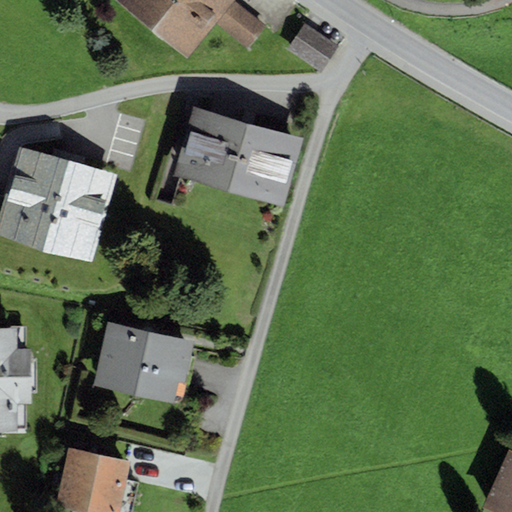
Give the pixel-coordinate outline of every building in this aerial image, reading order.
[(114,0),(186,58),(216,22),(233,0),(114,0)] [(233,0),(216,22),(246,47),(265,25),(234,0),(233,0)] [(287,49),(321,72),(339,46),(305,23),(287,49)] [(173,176),(282,207),(303,137),(193,106),(173,176)] [(0,210),(0,237),(93,263),(118,173),(18,146),(0,210)] [(107,321),(92,385),(173,403),(178,383),(184,384),(194,341),(107,321)] [(16,327),(0,327),(0,430),(17,430),(17,402),(30,402),(29,348),(16,348),(16,327)] [(66,447),(54,506),(82,511),(132,511),(138,482),(126,479),(130,460),(66,447)] [(511,511),(511,451),(508,450),(482,507),(493,511),(511,511)]
